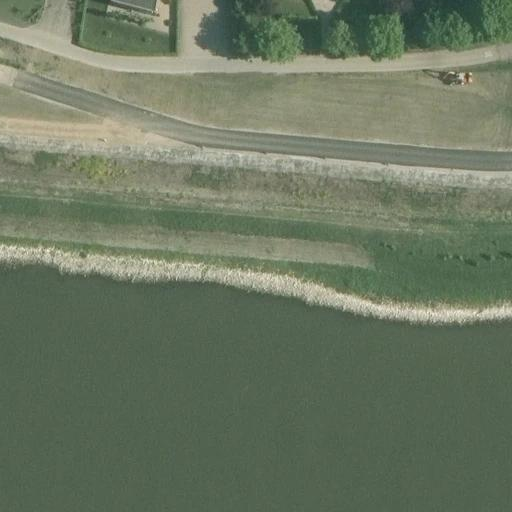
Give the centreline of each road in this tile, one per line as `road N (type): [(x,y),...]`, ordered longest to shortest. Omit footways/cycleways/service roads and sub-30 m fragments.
road 1 (unclassified): [(511,162),(213,139),(0,74)]
road 2 (residential): [(511,52),(396,65),(134,68),(0,28)]
road 3 (track): [(144,122),(118,134),(0,126)]
